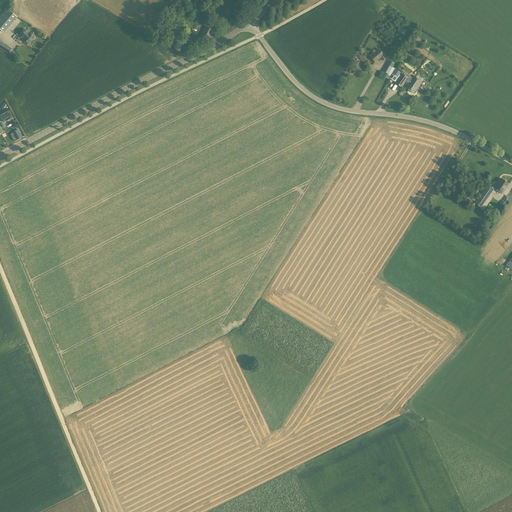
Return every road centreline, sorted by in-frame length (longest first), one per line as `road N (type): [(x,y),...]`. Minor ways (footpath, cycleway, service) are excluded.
road 1 (unclassified): [(511,163),(448,128),(321,102),(249,21)]
road 2 (tertiary): [(0,156),(249,21)]
road 3 (track): [(100,511),(0,267)]
